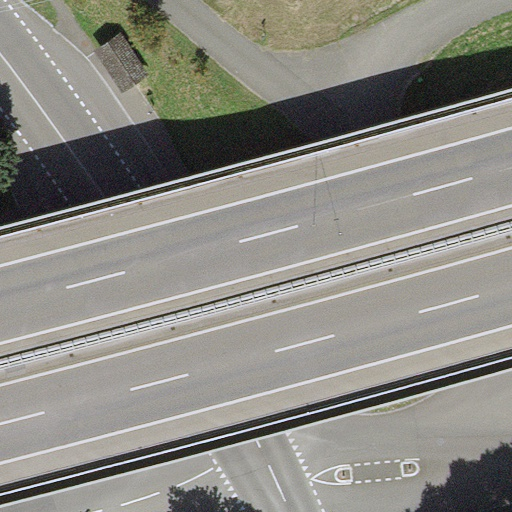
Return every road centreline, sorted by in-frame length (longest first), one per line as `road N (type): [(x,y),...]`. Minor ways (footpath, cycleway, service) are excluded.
road 1 (motorway): [(511,166),(0,308)]
road 2 (motorway): [(0,424),(511,286)]
road 3 (unclassified): [(511,396),(366,183),(167,0)]
road 4 (tertiary): [(0,54),(189,322),(275,477)]
road 5 (unclassified): [(275,477),(369,470),(511,424)]
road 6 (track): [(286,102),(402,36),(496,0)]
road 7 (unclassified): [(111,511),(275,477)]
